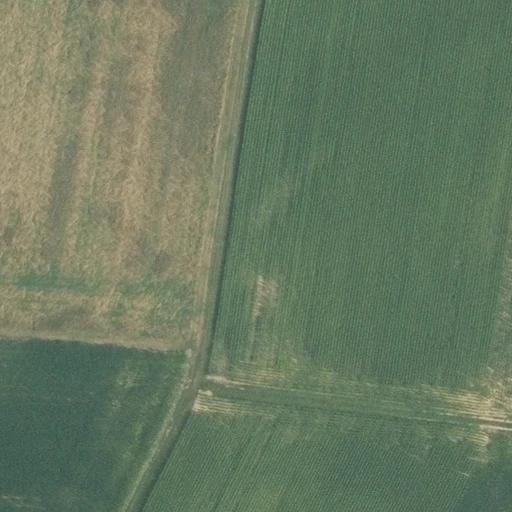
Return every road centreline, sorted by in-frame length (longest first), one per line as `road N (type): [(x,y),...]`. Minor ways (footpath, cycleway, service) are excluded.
road 1 (track): [(252,0),(191,384),(130,511)]
road 2 (track): [(511,429),(191,384)]
